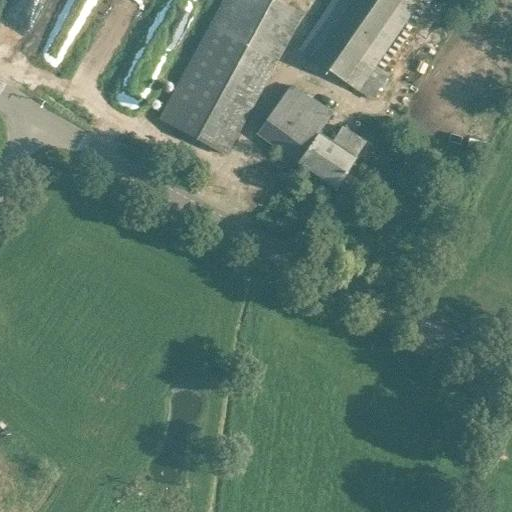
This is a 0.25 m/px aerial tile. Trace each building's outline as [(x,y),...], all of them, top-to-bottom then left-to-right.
[(5,0),(0,12),(0,65),(4,67),(34,0),(5,0)] [(225,155),(235,137),(299,19),(264,0),(223,0),(159,119),(225,155)] [(389,76),(376,67),(420,0),(332,0),(297,53),(370,103),(389,76)] [(356,202),(367,185),(348,171),(366,146),(343,129),(332,144),(312,129),(324,113),(290,87),(256,134),(296,163),(295,164),(336,191),(336,189),(356,202)] [(374,148),(363,166),(391,183),(402,166),(374,148)]
